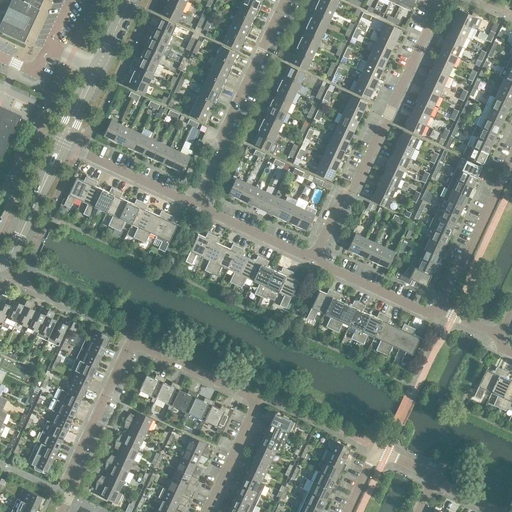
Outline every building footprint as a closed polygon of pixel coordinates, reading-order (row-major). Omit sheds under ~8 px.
[(10,0),(0,23),(0,31),(3,33),(19,40),(20,41),(24,42),(26,38),(32,26),(32,25),(43,0),(10,0)] [(182,12),(186,2),(182,0),(167,0),(168,0),(166,4),(182,12)] [(259,5),(261,1),(259,0),(242,0),(241,3),(258,11),(260,6),(259,5)] [(318,0),(317,3),(334,11),(338,1),(337,0),(318,0)] [(402,0),(399,6),(410,11),(413,3),(414,3),(415,0),(402,0)] [(255,17),(258,11),(241,3),(236,13),(252,20),(254,16),(255,17)] [(329,21),(334,11),(317,3),(314,9),(315,9),(313,13),(329,21)] [(177,22),(182,12),(166,4),(161,15),(177,22)] [(459,10),(455,20),(470,27),(475,17),(459,10)] [(250,25),(252,20),(236,13),(232,23),(249,31),(251,25),(250,25)] [(325,30),(329,21),(313,13),(311,18),(310,17),(308,23),(325,30)] [(475,39),(483,18),(477,16),(469,36),(475,39)] [(176,25),(160,17),(155,28),(171,35),(176,25)] [(466,37),(470,27),(455,20),(450,30),(466,37)] [(246,36),(249,31),(232,23),(227,33),(243,40),(245,36),(246,36)] [(320,40),(325,30),(308,23),(305,28),(306,29),(304,33),(320,40)] [(385,23),(380,33),(396,40),(401,30),(385,23)] [(166,45),(171,35),(155,28),(153,32),(152,31),(149,37),(166,45)] [(461,47),(466,37),(450,30),(445,39),(461,47)] [(238,50),(243,40),(227,33),(222,43),(238,50)] [(315,50),(320,40),(304,33),(302,37),(301,37),(299,42),(315,50)] [(391,50),(396,40),(380,33),(376,42),(391,50)] [(162,54),(166,45),(149,37),(147,42),(148,43),(146,47),(162,54)] [(343,39),(338,49),(342,50),(347,41),(343,39)] [(457,57),(461,47),(445,39),(441,49),(457,57)] [(311,60),(315,50),(299,42),(296,48),(297,48),(295,52),(311,60)] [(387,60),(391,50),(376,42),(371,52),(387,60)] [(237,53),(221,46),(216,56),(232,63),(237,53)] [(157,64),(162,54),(146,47),(144,51),(143,51),(140,56),(157,64)] [(452,66),(457,57),(441,49),(436,59),(452,66)] [(306,70),(311,60),(295,52),(290,63),(306,70)] [(345,64),(349,54),(345,52),(340,62),(345,64)] [(382,69),(387,60),(371,52),(366,62),(382,69)] [(153,74),(157,64),(140,56),(138,62),(139,62),(137,67),(153,74)] [(230,68),(232,63),(216,56),(212,66),(229,74),(231,68),(230,68)] [(448,76),(452,66),(436,59),(432,69),(448,76)] [(378,79),(382,69),(366,62),(362,72),(378,79)] [(289,65),(284,76),(300,83),(305,73),(289,65)] [(226,79),(229,74),(212,66),(207,76),(223,83),(225,79),(226,79)] [(511,81),(511,69),(506,67),(504,66),(499,76),(504,78),(511,81)] [(148,84),(153,74),(137,67),(135,71),(134,70),(131,76),(148,84)] [(443,86),(448,76),(432,69),(427,79),(443,86)] [(335,84),(340,74),(335,72),(331,82),(335,84)] [(373,89),(378,79),(362,72),(357,82),(373,89)] [(143,94),(148,84),(131,76),(129,82),(130,82),(128,87),(143,94)] [(221,87),(223,83),(207,76),(203,85),(220,93),(222,88),(221,87)] [(296,93),(300,83),(284,76),(282,80),(281,79),(279,85),(296,93)] [(511,93),(511,81),(504,78),(499,88),(511,93)] [(439,96),(443,86),(427,79),(423,88),(439,96)] [(369,99),(373,89),(357,82),(353,92),(369,99)] [(217,99),(220,93),(203,85),(198,95),(214,102),(216,98),(217,99)] [(291,103),(296,93),(279,85),(276,90),(277,91),(275,95),(291,103)] [(434,106),(439,96),(423,88),(418,98),(434,106)] [(510,105),(511,100),(511,93),(499,88),(495,98),(510,105)] [(367,102),(351,94),(347,104),(363,112),(367,102)] [(212,107),(214,102),(198,95),(193,105),(210,113),(213,107),(212,107)] [(286,112),(291,103),(275,95),(273,99),(272,99),(270,105),(286,112)] [(505,115),(510,105),(495,98),(490,96),(486,106),(505,115)] [(429,115),(434,106),(418,98),(413,108),(429,115)] [(358,122),(363,112),(347,104),(342,114),(358,122)] [(0,157),(2,158),(21,116),(0,105),(0,157)] [(208,118),(210,113),(193,105),(189,115),(204,123),(207,118),(208,118)] [(282,122),(286,112),(270,105),(267,110),(268,111),(266,115),(282,122)] [(501,125),(505,115),(486,106),(481,116),(501,125)] [(425,125),(429,115),(413,108),(409,118),(425,125)] [(353,131),(358,122),(342,114),(338,124),(353,131)] [(277,132),(282,122),(266,115),(264,119),(263,118),(260,124),(277,132)] [(496,134),(501,125),(481,116),(476,125),(481,127),(496,134)] [(420,135),(425,125),(409,118),(404,128),(420,135)] [(113,140),(121,125),(111,120),(103,136),(113,140)] [(273,142),(277,132),(260,124),(258,130),(259,130),(257,134),(273,142)] [(349,141),(353,131),(338,124),(333,134),(349,141)] [(123,145),(131,129),(121,125),(113,140),(123,145)] [(491,144),(496,134),(481,127),(476,137),(491,144)] [(133,150),(140,134),(131,129),(123,145),(133,150)] [(403,131),(398,141),(414,149),(419,139),(403,131)] [(307,145),(311,136),(307,133),(302,143),(307,145)] [(143,154),(150,138),(140,134),(133,150),(143,154)] [(268,152),(273,142),(257,134),(252,145),(268,152)] [(344,151),(349,141),(333,134),(328,144),(344,151)] [(487,154),(491,144),(476,137),(472,135),(467,145),(487,154)] [(453,139),(450,137),(445,147),(448,149),(453,139)] [(153,159),(160,143),(150,138),(143,154),(153,159)] [(409,158),(414,149),(398,141),(393,151),(409,158)] [(162,163),(170,147),(160,143),(153,159),(162,163)] [(340,161),(344,151),(328,144),(324,153),(340,161)] [(482,164),(487,154),(467,145),(462,155),(482,164)] [(172,168),(180,152),(170,147),(162,163),(172,168)] [(405,168),(409,158),(393,151),(389,161),(405,168)] [(190,157),(180,152),(172,168),(182,172),(190,157)] [(335,171),(340,161),(324,153),(319,163),(335,171)] [(456,168),(461,170),(476,177),(481,167),(461,158),(456,168)] [(400,178),(405,168),(389,161),(384,171),(400,178)] [(330,181),(335,171),(319,163),(315,173),(330,181)] [(472,187),(476,177),(461,170),(456,168),(452,178),(472,187)] [(396,188),(400,178),(384,171),(380,180),(396,188)] [(81,201),(92,178),(91,178),(91,179),(87,177),(87,176),(86,176),(83,181),(76,178),(64,205),(70,208),(75,198),(81,201)] [(89,217),(102,190),(95,186),(97,181),(96,181),(92,179),(92,178),(81,201),(87,204),(83,214),(89,217)] [(238,199),(246,183),(236,178),(228,194),(238,199)] [(467,197),(472,187),(452,178),(447,188),(467,197)] [(391,198),(396,188),(380,180),(375,190),(391,198)] [(248,203),(255,187),(246,183),(238,199),(248,203)] [(106,212),(117,190),(116,190),(112,188),(111,187),(108,193),(102,190),(89,217),(95,220),(100,210),(106,212)] [(258,208),(265,192),(255,187),(248,203),(258,208)] [(462,207),(467,197),(447,188),(443,197),(462,207)] [(114,228),(127,201),(120,198),(122,193),(121,192),(121,193),(117,191),(117,190),(106,212),(112,215),(108,225),(114,228)] [(386,208),(391,198),(375,190),(371,200),(386,208)] [(268,212),(275,196),(265,192),(258,208),(268,212)] [(277,217),(285,201),(275,196),(268,212),(277,217)] [(287,221),(295,205),(297,201),(287,196),(285,201),(277,217),(287,221)] [(458,217),(462,207),(443,197),(438,207),(458,217)] [(297,226),(304,210),(307,204),(308,203),(298,198),(297,201),(295,205),(287,221),(297,226)] [(131,224),(142,202),(141,201),(141,202),(137,200),(137,199),(136,199),(133,204),(127,201),(114,228),(120,231),(125,221),(131,224)] [(139,240),(152,213),(145,210),(147,204),(146,204),(142,202),(131,224),(138,227),(133,237),(139,240)] [(373,212),(376,206),(369,203),(366,209),(373,212)] [(307,204),(304,210),(297,226),(307,231),(314,215),(316,210),(307,206),(307,204)] [(60,206),(57,212),(63,215),(66,208),(60,206)] [(379,219),(384,210),(379,207),(375,217),(379,219)] [(453,226),(458,217),(438,207),(433,217),(453,226)] [(156,236),(167,213),(166,213),(166,214),(162,212),(162,211),(161,211),(159,216),(152,213),(139,240),(145,243),(150,233),(156,236)] [(167,213),(156,236),(155,238),(161,241),(158,249),(164,252),(165,250),(168,243),(177,225),(170,221),(172,216),(171,216),(167,214),(167,213)] [(449,236),(453,226),(433,217),(429,227),(449,236)] [(444,246),(449,236),(429,227),(424,237),(444,246)] [(203,257),(213,235),(212,235),(208,233),(207,232),(205,238),(198,234),(189,253),(186,259),(185,261),(192,265),(196,254),(203,257)] [(358,254),(365,238),(355,234),(348,249),(358,254)] [(210,273),(223,246),(216,243),(219,238),(218,237),(218,238),(213,236),(214,235),(213,235),(203,257),(209,260),(204,270),(210,273)] [(439,256),(444,246),(424,237),(420,247),(439,256)] [(368,259),(375,243),(365,238),(358,254),(368,259)] [(377,263),(385,247),(375,243),(368,259),(377,263)] [(228,269),(238,247),(238,246),(237,247),(233,245),(233,244),(232,244),(230,249),(223,246),(210,273),(217,276),(221,266),(228,269)] [(235,285),(248,258),(241,255),(244,249),(243,249),(238,247),(239,247),(238,247),(228,269),(234,272),(229,282),(235,285)] [(395,252),(385,247),(377,263),(387,268),(395,252)] [(435,266),(439,256),(420,247),(415,256),(435,266)] [(253,281),(263,258),(262,258),(258,256),(257,256),(255,261),(248,258),(235,285),(242,288),(246,278),(253,281)] [(430,275),(435,266),(415,256),(411,266),(409,265),(430,275)] [(260,297),(273,269),(266,266),(269,261),(268,260),(268,261),(263,259),(264,258),(263,258),(253,281),(259,284),(254,294),(260,297)] [(426,286),(430,275),(409,265),(404,275),(397,272),(394,278),(417,288),(419,283),(426,286)] [(278,292),(288,270),(287,270),(283,268),(282,267),(280,273),(273,269),(260,297),(267,300),(271,289),(278,292)] [(289,270),(288,270),(278,292),(284,295),(279,305),(286,308),(298,281),(291,278),(294,272),(293,272),(293,273),(288,271),(289,270)] [(324,314),(334,291),(334,292),(329,290),(330,289),(329,289),(326,294),(319,291),(306,318),(313,321),(318,311),(324,314)] [(332,330),(344,303),(338,299),(340,294),(339,294),(335,292),(334,291),(324,314),(330,317),(326,327),(332,330)] [(5,317),(13,300),(7,297),(4,303),(0,301),(0,325),(1,326),(6,317),(5,317)] [(16,322),(26,300),(20,297),(17,302),(13,300),(5,317),(6,317),(16,322)] [(27,327),(35,310),(30,308),(33,303),(26,300),(16,322),(27,327)] [(351,306),(344,303),(332,330),(338,333),(343,322),(349,325),(359,303),(354,301),(355,301),(354,300),(351,306)] [(360,303),(359,303),(349,325),(355,328),(351,339),(357,341),(369,314),(363,311),(365,306),(364,305),(364,306),(360,304),(360,303)] [(27,327),(38,332),(48,310),(42,307),(39,313),(35,310),(27,327)] [(36,335),(47,341),(56,321),(52,318),(54,313),(48,310),(38,332),(36,335)] [(374,337),(384,315),(384,314),(384,315),(379,313),(380,312),(379,312),(376,317),(369,314),(357,341),(363,344),(368,334),(374,337)] [(382,353),(394,326),(388,323),(390,317),(389,317),(385,315),(384,315),(374,337),(380,340),(376,350),(382,353)] [(61,323),(56,321),(47,341),(58,346),(70,320),(64,317),(61,323)] [(78,324),(73,322),(70,328),(75,331),(78,324)] [(399,349),(409,326),(409,327),(404,325),(405,324),(404,324),(401,329),(394,326),(382,353),(388,356),(393,346),(399,349)] [(410,326),(409,326),(399,349),(405,352),(401,362),(407,365),(420,338),(413,334),(415,329),(414,328),(414,329),(410,327),(410,326)] [(95,329),(90,340),(105,347),(110,336),(95,329)] [(100,357),(105,347),(90,340),(86,338),(81,348),(100,357)] [(96,368),(100,357),(81,348),(76,358),(96,368)] [(91,378),(96,368),(76,358),(71,369),(76,371),(91,378)] [(492,392),(502,370),(502,369),(502,370),(497,368),(498,367),(497,367),(494,372),(487,369),(474,396),(481,399),(486,389),(492,392)] [(500,408),(511,381),(511,380),(506,378),(508,372),(507,372),(503,370),(502,370),(492,392),(498,395),(494,405),(500,408)] [(86,388),(91,378),(76,371),(71,381),(86,388)] [(149,396),(152,398),(151,401),(153,402),(155,399),(156,398),(156,397),(163,382),(165,379),(164,378),(163,378),(159,376),(158,376),(157,379),(146,374),(139,390),(149,394),(149,396)] [(81,399),(86,388),(71,381),(66,392),(81,399)] [(511,401),(511,381),(500,408),(506,411),(511,401)] [(179,390),(181,386),(180,386),(176,384),(175,383),(173,387),(163,382),(156,397),(156,398),(166,402),(165,404),(169,405),(167,409),(170,410),(171,407),(172,407),(172,405),(179,390)] [(81,399),(66,392),(61,389),(56,400),(61,402),(76,409),(81,399)] [(195,397),(196,398),(197,394),(196,393),(196,394),(192,392),(192,391),(191,391),(189,395),(179,390),(172,405),(182,410),(181,411),(185,413),(184,416),(186,417),(188,414),(189,413),(188,413),(195,397)] [(212,405),(214,401),(213,401),(212,401),(208,399),(207,399),(206,402),(196,398),(195,397),(188,413),(189,413),(198,417),(198,419),(201,421),(200,424),(202,425),(204,422),(205,420),(212,405)] [(71,420),(76,409),(61,402),(56,412),(71,420)] [(222,410),(212,405),(205,420),(215,425),(214,426),(218,428),(216,431),(219,433),(220,429),(221,429),(230,409),(229,408),(229,409),(224,407),(225,407),(224,406),(222,410)] [(67,430),(71,420),(56,412),(51,423),(67,430)] [(148,430),(153,419),(137,412),(136,416),(130,413),(125,419),(148,430)] [(275,413),(270,424),(285,431),(290,433),(293,425),(293,423),(291,420),(275,413)] [(143,440),(148,430),(125,419),(124,427),(129,430),(128,433),(143,440)] [(67,430),(51,423),(47,421),(42,431),(62,440),(67,430)] [(290,433),(285,431),(270,424),(265,434),(280,441),(281,442),(284,442),(286,440),(290,433)] [(57,451),(62,440),(42,431),(37,441),(57,451)] [(138,451),(143,440),(128,433),(126,436),(121,434),(115,440),(138,451)] [(281,442),(280,441),(265,434),(260,444),(276,451),(277,452),(279,452),(281,451),(283,446),(283,444),(281,442)] [(206,444),(191,437),(186,448),(208,458),(210,450),(204,448),(206,444)] [(331,448),(330,452),(345,459),(350,448),(330,439),(328,444),(329,447),(331,448)] [(133,461),(138,451),(115,440),(114,448),(119,450),(118,454),(133,461)] [(52,461),(57,451),(37,441),(32,452),(52,461)] [(271,462),(276,451),(260,444),(256,455),(271,462)] [(203,464),(208,458),(186,448),(181,458),(196,465),(198,462),(203,464)] [(343,464),(345,459),(330,452),(325,449),(321,460),(340,469),(343,470),(346,465),(343,464)] [(47,472),(52,461),(32,452),(27,462),(34,466),(34,468),(34,470),(40,473),(42,472),(43,470),(47,472)] [(128,471),(133,461),(118,454),(116,457),(111,455),(106,461),(128,471)] [(266,472),(271,462),(256,455),(251,465),(266,472)] [(195,468),(196,465),(181,458),(176,468),(199,479),(200,471),(195,468)] [(336,479),(340,469),(321,460),(318,465),(320,468),(322,469),(320,472),(336,479)] [(123,482),(128,471),(106,461),(105,469),(110,471),(108,474),(123,482)] [(261,482),(266,472),(251,465),(246,475),(261,482)] [(194,485),(199,479),(176,468),(171,479),(187,486),(188,482),(194,485)] [(336,479),(320,472),(316,470),(311,480),(316,482),(315,483),(331,490),(336,479)] [(119,492),(123,482),(108,474),(107,478),(101,475),(96,481),(119,492)] [(265,484),(261,482),(246,475),(241,486),(260,495),(265,484)] [(185,489),(187,486),(171,479),(167,489),(189,499),(190,492),(185,489)] [(326,500),(331,490),(315,483),(316,482),(311,480),(306,491),(326,500)] [(122,493),(119,492),(96,481),(95,489),(100,492),(98,496),(117,504),(122,493)] [(255,505),(260,495),(241,486),(236,496),(255,505)] [(189,499),(167,489),(164,488),(159,498),(162,499),(177,506),(178,503),(184,505),(189,499)] [(27,490),(22,501),(37,508),(42,497),(27,490)] [(321,510),(326,500),(306,491),(301,501),(321,510)] [(251,511),(255,505),(236,496),(231,507),(242,511),(251,511)] [(35,511),(37,508),(22,501),(17,499),(12,509),(18,511),(35,511)] [(180,511),(175,510),(177,506),(162,499),(157,510),(161,511),(180,511)] [(320,511),(321,510),(301,501),(296,511),(297,511),(320,511)]
